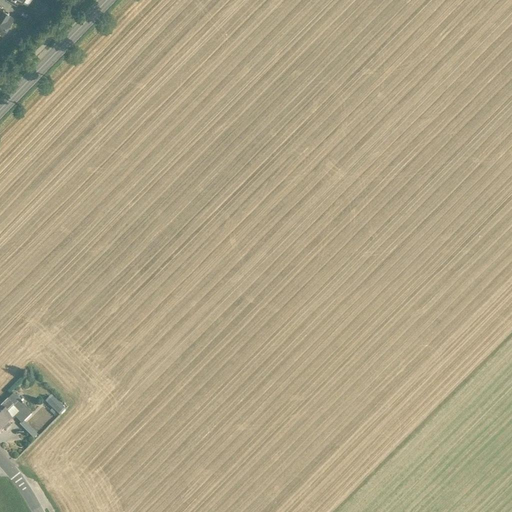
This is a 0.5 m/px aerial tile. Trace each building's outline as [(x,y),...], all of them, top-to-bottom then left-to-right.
[(2,11),(0,9),(0,31),(3,34),(13,18),(8,15),(9,14),(3,10),(2,11)] [(51,396),(46,402),(60,417),(66,411),(51,396)] [(19,403),(13,397),(0,410),(12,422),(15,419),(25,409),(22,406),(23,405),(23,404),(22,405),(19,402),(19,403)] [(0,410),(0,409),(0,433),(5,429),(7,432),(10,428),(8,426),(12,422),(0,410)] [(25,409),(15,419),(21,425),(26,421),(31,415),(25,409)] [(40,436),(26,421),(21,425),(36,440),(40,436)]
